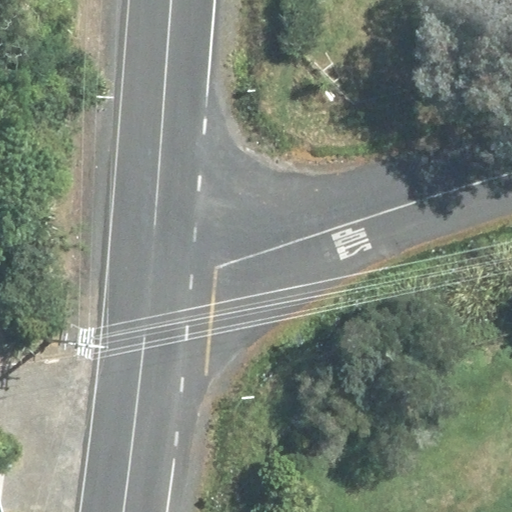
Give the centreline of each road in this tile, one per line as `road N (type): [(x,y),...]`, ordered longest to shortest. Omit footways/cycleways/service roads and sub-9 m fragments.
road 1 (unclassified): [(156,262),(221,268),(511,184)]
road 2 (tertiary): [(174,0),(156,262)]
road 3 (tertiary): [(156,262),(123,511)]
